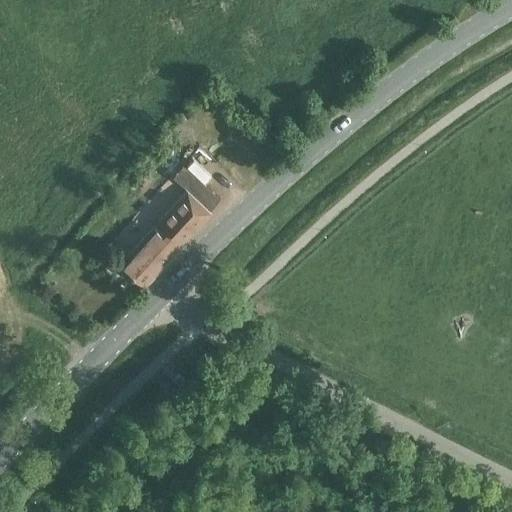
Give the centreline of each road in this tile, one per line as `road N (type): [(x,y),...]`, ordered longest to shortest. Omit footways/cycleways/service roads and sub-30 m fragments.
road 1 (secondary): [(168,286),(354,117),(434,55),(511,11)]
road 2 (unclassified): [(511,479),(207,324),(168,286)]
road 3 (secondary): [(0,459),(168,286)]
